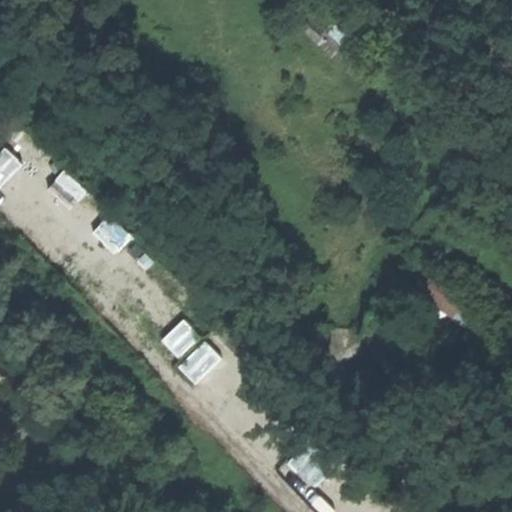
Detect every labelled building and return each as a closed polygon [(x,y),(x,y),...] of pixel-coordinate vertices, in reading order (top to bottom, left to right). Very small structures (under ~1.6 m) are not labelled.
[(307,11),(317,0),(299,0),(298,2),(307,11)] [(328,0),(317,0),(307,11),(302,16),(315,29),(337,8),(328,0)] [(360,31),(337,8),(315,29),(339,52),(345,46),(359,32),(360,31)] [(368,41),(359,32),(345,46),(354,55),(368,41)] [(205,338),(221,353),(232,342),(217,326),(205,338)]
